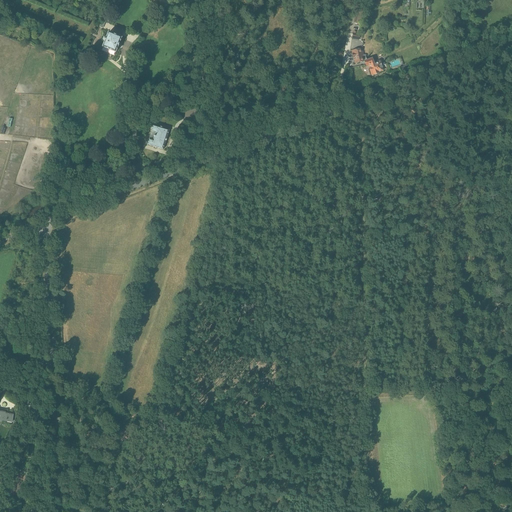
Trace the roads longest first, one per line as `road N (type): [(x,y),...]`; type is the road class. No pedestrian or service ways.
road 1 (tertiary): [(42,224),(511,42)]
road 2 (tertiary): [(60,511),(42,224)]
road 3 (track): [(345,110),(361,148),(363,391)]
road 4 (track): [(363,391),(476,393),(511,368)]
road 5 (track): [(363,391),(364,511)]
